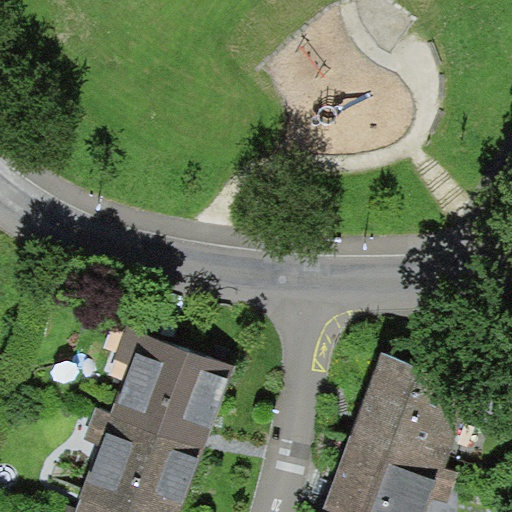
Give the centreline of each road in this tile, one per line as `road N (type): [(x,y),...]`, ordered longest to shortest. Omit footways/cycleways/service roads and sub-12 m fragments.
road 1 (unclassified): [(0,195),(51,232),(184,274),(319,281)]
road 2 (residential): [(272,511),(319,281)]
road 3 (unclassified): [(319,281),(511,275)]
